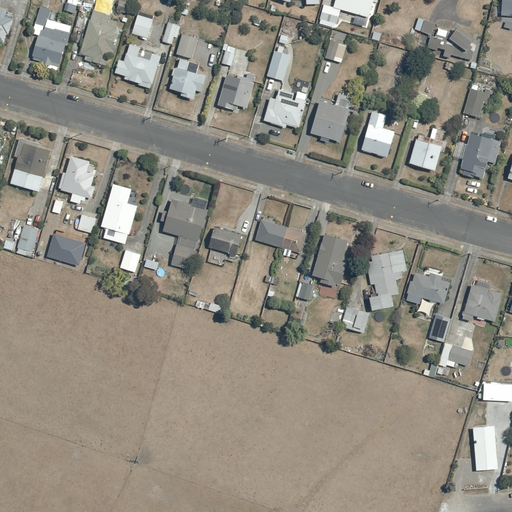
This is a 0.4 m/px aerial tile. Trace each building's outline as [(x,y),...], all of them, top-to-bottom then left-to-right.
[(67,0),(65,10),(75,14),(78,0),(67,0)] [(511,0),(499,0),(500,14),(511,13),(511,0)] [(129,2),(118,1),(117,12),(128,13),(129,2)] [(114,7),(96,2),(80,53),(86,55),(85,59),(107,66),(117,35),(121,24),(110,20),(114,7)] [(342,9),(324,5),(320,19),(338,24),(342,9)] [(70,25),(47,19),(50,8),(40,6),(33,33),(39,35),(33,59),(51,64),(50,68),(59,71),(70,25)] [(7,9),(0,7),(0,41),(8,43),(13,20),(5,18),(7,9)] [(154,20),(137,14),(131,33),(148,38),(154,20)] [(432,35),(435,22),(420,18),(416,31),(432,35)] [(181,25),(168,22),(162,41),(175,45),(181,25)] [(434,36),(431,49),(439,51),(440,48),(445,50),(444,56),(452,58),(452,55),(472,60),(477,43),(473,42),(475,32),(457,28),(456,34),(439,28),(437,37),(434,36)] [(199,39),(182,34),(176,54),(192,59),(199,39)] [(286,44),(288,36),(279,34),(278,42),(286,44)] [(347,45),(331,40),(325,57),(342,63),(347,45)] [(141,47),(129,44),(124,62),(120,60),(116,73),(126,76),(125,78),(152,87),(162,56),(153,53),(151,60),(138,56),(141,47)] [(235,52),(222,49),(219,62),(232,66),(235,52)] [(291,56),(275,51),(268,76),(284,81),(291,56)] [(189,61),(178,58),(170,89),(179,91),(178,95),(194,99),(197,90),(202,92),(207,76),(187,70),(189,61)] [(257,75),(248,73),(246,79),(227,75),(219,106),(237,110),(238,106),(249,108),(257,75)] [(297,94),(280,89),(277,100),(271,98),(265,121),(287,127),(288,125),(299,128),(308,94),(298,91),(297,94)] [(486,93),(471,89),(464,113),(479,117),(486,93)] [(350,97),(338,94),(335,105),(320,101),(312,134),(321,136),(320,140),(328,142),(329,138),(342,142),(351,108),(347,107),(350,97)] [(387,115),(372,110),(361,149),(389,157),(396,131),(383,128),(387,115)] [(446,131),(432,127),(429,138),(443,142),(446,131)] [(501,141),(471,133),(460,174),(473,177),(473,176),(484,179),(489,161),(495,163),(501,141)] [(14,156),(19,157),(11,183),(40,191),(40,189),(52,193),(57,177),(45,174),(51,150),(41,147),(43,143),(20,136),(14,156)] [(443,146),(417,139),(410,163),(437,170),(443,146)] [(468,144),(457,141),(453,156),(464,159),(468,144)] [(86,200),(87,198),(92,199),(96,187),(93,186),(99,167),(91,165),(92,161),(70,155),(60,190),(74,194),(72,201),(82,204),(84,200),(86,200)] [(132,189),(114,184),(102,227),(108,228),(106,238),(128,244),(138,206),(128,204),(132,189)] [(64,201),(55,199),(51,211),(61,214),(64,201)] [(170,213),(164,212),(162,220),(166,221),(163,231),(180,235),(172,264),(190,269),(198,240),(201,241),(209,209),(173,200),(170,213)] [(59,216),(50,213),(47,225),(57,227),(59,216)] [(97,217),(82,214),(78,229),(93,233),(97,217)] [(308,233),(262,219),(256,239),(284,248),(283,254),(289,256),(291,250),(302,253),(308,233)] [(20,252),(33,256),(41,232),(25,227),(18,248),(21,249),(20,252)] [(244,235),(215,227),(209,247),(238,256),(244,235)] [(322,278),(321,282),(336,286),(337,284),(342,285),(348,264),(342,263),(348,240),(324,234),(313,275),(322,278)] [(141,254),(123,250),(119,267),(137,271),(141,254)] [(407,271),(404,250),(366,256),(370,284),(375,284),(377,295),(372,296),(374,310),(396,307),(394,295),(399,294),(397,279),(403,278),(401,272),(407,271)] [(160,263),(147,259),(145,267),(157,270),(160,263)] [(423,298),(430,300),(445,304),(452,279),(430,273),(429,276),(415,272),(407,300),(421,304),(422,298),(423,298)] [(313,285),(300,282),(296,296),(309,300),(313,285)] [(252,287),(243,283),(238,296),(247,300),(252,287)] [(472,321),(474,316),(477,317),(477,319),(485,322),(486,319),(496,322),(504,292),(473,284),(464,319),(472,321)] [(225,306),(197,298),(194,307),(222,315),(225,306)] [(370,313),(346,307),(341,327),(364,333),(370,313)] [(338,313),(329,313),(329,322),(337,322),(338,313)] [(450,319),(435,314),(428,337),(444,342),(450,319)] [(444,343),(438,365),(447,367),(447,365),(457,368),(458,363),(469,366),(473,350),(444,343)] [(449,369),(439,367),(437,373),(447,375),(449,369)] [(511,430),(511,415),(503,413),(499,429),(511,432),(511,430)] [(498,469),(496,426),(475,427),(477,471),(498,469)]
